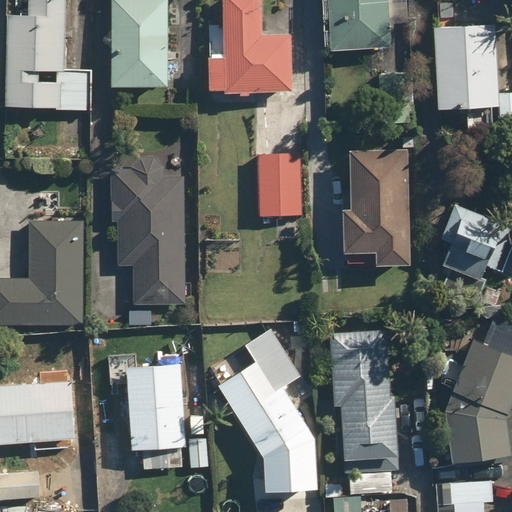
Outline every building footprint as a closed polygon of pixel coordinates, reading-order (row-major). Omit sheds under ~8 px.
[(36,0),(36,10),(15,9),(12,100),(56,102),(56,105),(93,106),(95,57),(69,57),(71,10),(64,9),(64,0),(36,0)] [(175,0),(112,0),(113,83),(176,83),(175,0)] [(267,0),(227,0),(227,52),(218,51),(217,84),(290,86),(292,31),(267,30),(267,0)] [(391,17),(410,18),(410,0),(335,0),(333,45),(390,47),(391,17)] [(502,124),(511,124),(511,89),(502,90),(500,19),(439,21),(442,104),(502,101),(502,124)] [(418,145),(359,144),(358,204),(351,203),(350,246),(383,247),(383,261),(415,262),(418,145)] [(305,150),(260,151),(261,212),(305,213),(305,150)] [(169,153),(117,151),(114,223),(122,223),(120,261),(135,262),(134,297),(187,300),(193,173),(168,172),(169,153)] [(511,250),(511,218),(479,203),(452,262),(497,283),(511,250)] [(91,217),(35,214),(32,273),(0,271),(0,322),(85,327),(91,217)] [(447,234),(425,233),(423,286),(445,287),(447,234)] [(273,330),(212,366),(271,464),(319,435),(294,393),(306,386),(273,330)] [(399,330),(335,333),(338,402),(350,401),(352,453),(405,450),(399,330)] [(511,348),(479,335),(457,387),(451,400),(457,437),(460,460),(511,451),(511,430),(511,421),(511,417),(511,348)] [(187,357),(131,360),(136,447),(191,444),(187,357)] [(76,378),(0,380),(0,479),(2,500),(45,497),(41,438),(78,437),(76,378)] [(446,479),(446,499),(498,502),(498,482),(446,479)] [(369,489),(340,490),(340,511),(420,511),(420,495),(393,496),(393,508),(369,508),(369,489)]
